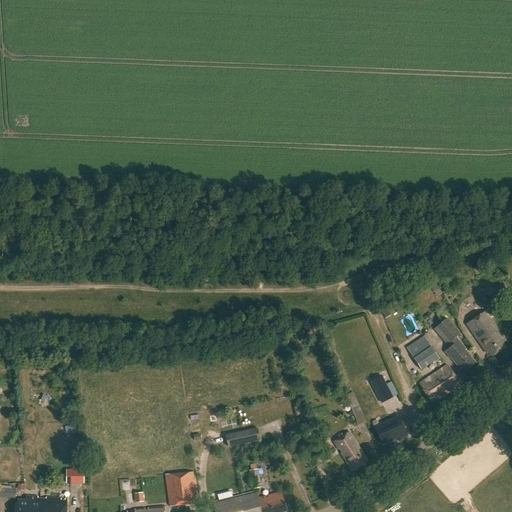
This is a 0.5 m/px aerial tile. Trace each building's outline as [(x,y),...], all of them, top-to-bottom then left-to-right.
[(443,293),(437,283),(431,286),(437,297),(443,293)] [(493,357),(507,348),(500,338),(503,337),(491,319),(494,318),(489,311),(468,325),(487,355),(490,352),(493,357)] [(449,347),(450,349),(446,353),(451,360),(453,358),(456,363),(455,364),(461,370),(462,369),(465,373),(476,364),(466,350),(456,338),(460,334),(446,319),(433,330),(449,347)] [(430,347),(424,337),(407,348),(413,358),(413,359),(416,364),(417,364),(421,370),(438,359),(430,347)] [(439,400),(461,385),(448,366),(421,384),(431,401),(437,397),(439,400)] [(381,376),(370,382),(381,404),(393,398),(381,376)] [(363,403),(370,399),(362,379),(354,382),(363,403)] [(346,395),(358,425),(365,422),(353,392),(346,395)] [(400,440),(408,436),(399,416),(375,427),(383,446),(400,438),(400,440)] [(242,431),(245,445),(260,442),(257,428),(242,431)] [(245,445),(242,431),(225,435),(228,449),(245,445)] [(350,469),(353,467),(355,470),(367,462),(348,432),(343,436),(342,434),(338,437),(339,438),(333,442),(338,450),(340,449),(342,452),(341,453),(350,469)] [(258,470),(249,472),(252,489),(261,487),(258,470)] [(67,482),(84,482),(83,471),(79,472),(66,472),(67,482)] [(165,475),(169,507),(198,503),(193,471),(165,475)] [(0,497),(8,499),(8,489),(0,488),(0,497)] [(248,493),(252,511),(282,511),(288,511),(283,492),(259,498),(257,491),(248,493)] [(134,494),(135,503),(144,502),(143,493),(134,494)] [(216,511),(252,511),(248,493),(214,502),(216,511)] [(68,511),(69,499),(58,498),(27,497),(27,500),(20,500),(19,511),(68,511)]
